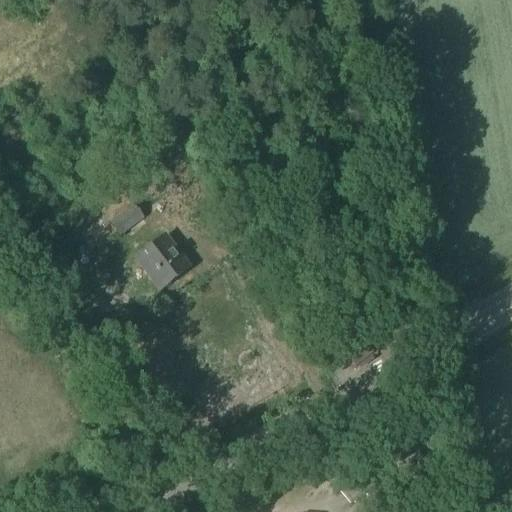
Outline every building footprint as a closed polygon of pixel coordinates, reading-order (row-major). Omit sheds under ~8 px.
[(136,206),(133,208),(109,222),(108,223),(119,238),(124,234),(144,220),(145,220),(136,206)] [(163,239),(135,259),(159,291),(187,271),(163,239)] [(374,328),(343,356),(354,369),(369,356),(379,347),(374,328)] [(0,344),(0,359),(6,364),(13,354),(0,344)] [(32,400),(47,386),(36,375),(21,389),(32,400)]
